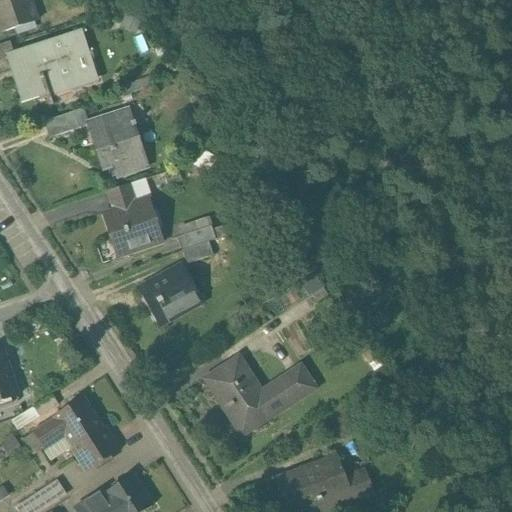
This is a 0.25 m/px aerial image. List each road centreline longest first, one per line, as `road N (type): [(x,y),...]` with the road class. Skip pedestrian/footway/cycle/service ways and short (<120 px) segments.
road 1 (residential): [(209,511),(60,293)]
road 2 (track): [(313,0),(202,125)]
